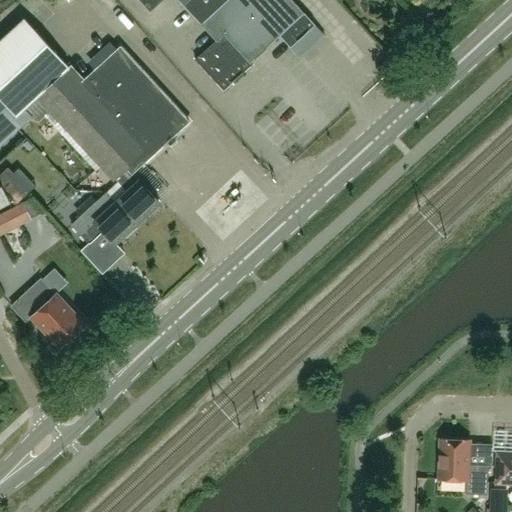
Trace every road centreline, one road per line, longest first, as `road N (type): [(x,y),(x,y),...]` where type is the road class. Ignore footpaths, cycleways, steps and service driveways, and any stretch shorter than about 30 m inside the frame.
road 1 (secondary): [(129,363),(511,14)]
road 2 (residential): [(409,511),(413,430),(442,403),(511,406)]
